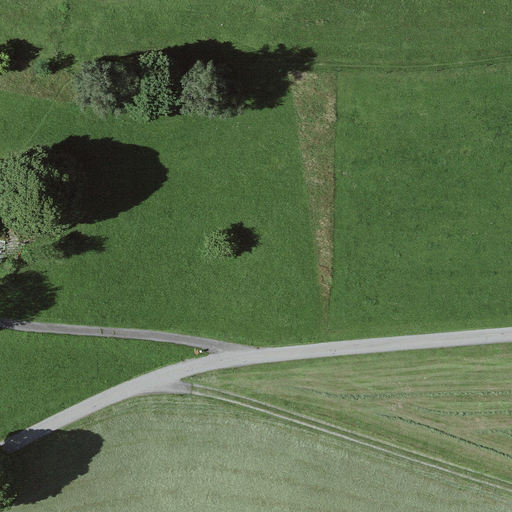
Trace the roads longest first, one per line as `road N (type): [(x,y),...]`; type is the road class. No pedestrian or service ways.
road 1 (track): [(511,333),(236,357),(157,380),(0,453)]
road 2 (track): [(157,380),(511,489)]
road 3 (track): [(236,357),(206,345),(0,324)]
